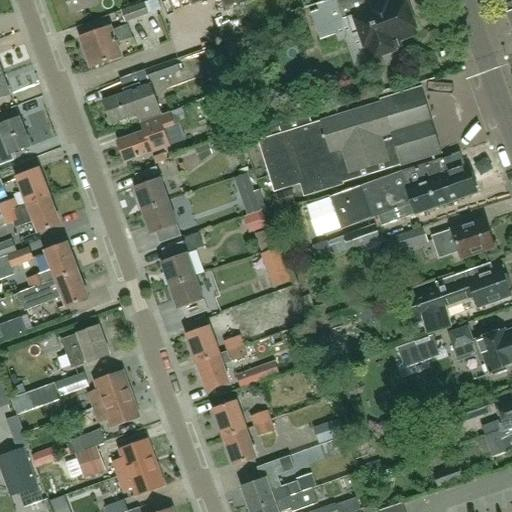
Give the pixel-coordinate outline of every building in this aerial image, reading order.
[(67,0),(73,15),(99,5),(97,0),(67,0)] [(157,0),(151,0),(121,11),(125,24),(148,16),(162,10),(157,0)] [(190,0),(192,6),(207,0),(220,0),(223,8),(247,0),(306,0),(309,7),(317,5),(330,0),(190,0)] [(371,0),(347,0),(311,12),(319,38),(338,32),(337,28),(350,24),(354,35),(361,32),(370,58),(399,48),(396,40),(417,33),(405,0),(397,0),(374,8),(371,0)] [(511,0),(501,0),(504,6),(503,6),(511,30),(511,0)] [(111,27),(81,37),(91,68),(122,57),(117,43),(132,38),(128,26),(113,31),(111,27)] [(175,60),(146,70),(150,83),(180,72),(175,60)] [(3,76),(0,76),(0,99),(11,96),(3,76)] [(123,92),(124,95),(104,102),(111,122),(137,114),(140,123),(162,115),(150,83),(123,92)] [(216,85),(219,95),(226,93),(222,84),(216,85)] [(443,153),(433,121),(423,88),(383,100),(383,103),(313,124),(310,117),(280,126),(280,127),(246,138),(249,150),(261,146),(275,192),(301,185),(305,197),(343,186),(342,184),(443,153)] [(144,133),(118,142),(125,162),(171,145),(165,130),(176,126),(171,114),(141,124),(144,133)] [(0,165),(13,160),(11,155),(31,147),(19,118),(0,126),(0,165)] [(239,135),(226,139),(217,141),(220,150),(241,143),(239,135)] [(209,144),(194,150),(196,155),(202,162),(213,154),(209,144)] [(360,187),(330,198),(341,229),(371,219),(412,204),(415,214),(477,193),(468,166),(465,168),(460,153),(441,160),(397,173),(360,187)] [(28,206),(50,197),(39,169),(17,178),(28,205),(28,206)] [(143,211),(168,201),(160,178),(159,179),(155,169),(136,176),(139,186),(134,188),(143,211)] [(241,198),(254,193),(247,173),(233,178),(241,198)] [(275,209),(296,203),(291,190),(270,196),(275,209)] [(246,216),(260,211),(256,196),(241,201),(246,216)] [(60,225),(50,197),(28,206),(34,222),(38,234),(60,225)] [(0,216),(28,206),(28,205),(19,209),(15,199),(0,204),(0,216)] [(168,201),(143,211),(151,234),(156,233),(160,243),(179,236),(175,226),(177,225),(168,201)] [(34,222),(28,206),(0,216),(0,224),(4,223),(6,226),(13,223),(15,228),(34,222)] [(249,234),(268,228),(262,211),(243,218),(249,234)] [(484,220),(433,237),(440,257),(458,251),(461,258),(493,247),(484,220)] [(361,247),(381,240),(375,225),(343,236),(349,251),(361,247)] [(381,240),(361,247),(366,262),(428,243),(424,227),(381,240)] [(254,235),(262,255),(277,249),(270,229),(254,235)] [(8,256),(17,253),(12,240),(0,243),(0,259),(8,257),(8,256)] [(52,270),(42,274),(28,280),(31,290),(78,273),(67,244),(46,253),(52,270)] [(170,285),(196,276),(187,253),(185,253),(182,244),(163,251),(166,260),(162,262),(170,285)] [(17,253),(8,256),(12,267),(34,259),(30,248),(17,253)] [(0,259),(0,277),(14,272),(8,257),(0,259)] [(490,265),(465,274),(406,294),(416,322),(421,321),(426,334),(451,326),(445,309),(475,299),(477,307),(511,295),(502,269),(493,272),(490,265)] [(78,273),(31,290),(35,300),(50,294),(51,298),(62,295),(67,308),(88,299),(78,273)] [(196,276),(170,285),(179,309),(183,308),(187,318),(206,311),(202,301),(204,300),(196,276)] [(326,317),(323,306),(313,309),(310,296),(304,297),(311,321),(326,317)] [(37,327),(33,316),(23,319),(27,330),(37,327)] [(0,338),(8,336),(4,325),(0,327),(0,338)] [(99,327),(78,334),(61,341),(72,370),(89,363),(109,355),(99,327)] [(219,355),(215,345),(209,327),(187,335),(197,363),(219,355)] [(468,327),(448,333),(458,361),(477,355),(479,362),(485,360),(490,376),(507,371),(505,365),(511,362),(511,330),(506,333),(504,330),(477,339),(477,340),(473,342),(468,327)] [(60,349),(54,333),(37,339),(44,355),(60,349)] [(337,347),(333,335),(322,338),(326,351),(337,347)] [(228,351),(243,346),(240,337),(240,336),(225,342),(228,351)] [(247,356),(243,346),(228,351),(219,355),(197,363),(207,391),(229,383),(221,362),(231,359),(232,362),(247,356)] [(260,367),(236,375),(240,389),(265,380),(260,367)] [(93,408),(131,394),(123,371),(95,381),(98,390),(88,394),(93,408)] [(55,384),(60,397),(85,388),(81,374),(55,384)] [(131,394),(93,408),(98,422),(108,418),(112,427),(139,417),(131,394)] [(452,426),(492,413),(487,399),(448,413),(452,426)] [(224,437),(246,429),(235,401),(214,409),(224,437)] [(511,403),(497,409),(504,429),(507,428),(508,432),(511,431),(511,403)] [(255,426),(270,420),(267,411),(252,416),(255,426)] [(274,431),(270,420),(255,426),(259,436),(274,431)] [(339,420),(313,429),(318,445),(344,437),(339,420)] [(507,428),(504,429),(486,436),(493,455),(510,449),(508,444),(511,443),(511,431),(508,432),(507,428)] [(256,457),(246,429),(224,437),(234,465),(256,457)] [(76,453),(105,443),(100,430),(72,441),(76,453)] [(118,476),(156,462),(148,439),(119,450),(123,459),(113,463),(118,476)] [(84,479),(106,471),(97,446),(74,454),(84,479)] [(0,455),(0,474),(9,498),(38,487),(23,447),(0,455)] [(50,449),(34,455),(38,467),(55,461),(50,449)] [(440,465),(437,454),(426,457),(430,468),(440,465)] [(267,479),(266,479),(242,487),(250,511),(302,492),(298,481),(282,487),(278,475),(294,470),(289,456),(283,459),(263,466),(267,479)] [(156,462),(118,476),(123,491),(133,487),(136,495),(164,485),(156,462)] [(457,466),(433,474),(438,488),(462,480),(457,466)] [(250,511),(281,511),(291,509),(292,511),(317,503),(313,488),(302,492),(250,511)] [(338,511),(335,503),(320,509),(310,511),(338,511)]
